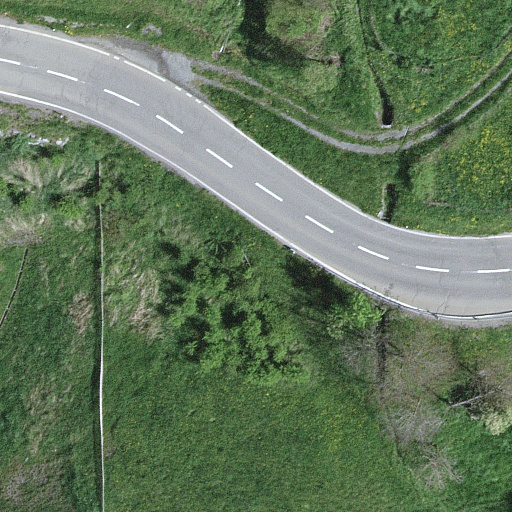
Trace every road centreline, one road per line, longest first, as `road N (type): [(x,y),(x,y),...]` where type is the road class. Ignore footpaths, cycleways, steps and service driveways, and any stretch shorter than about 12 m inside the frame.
road 1 (tertiary): [(511,270),(415,264),(354,243),(129,98),(0,59)]
road 2 (track): [(129,98),(155,69),(171,64),(258,90),(346,136),(384,140),(445,113),(511,55)]
